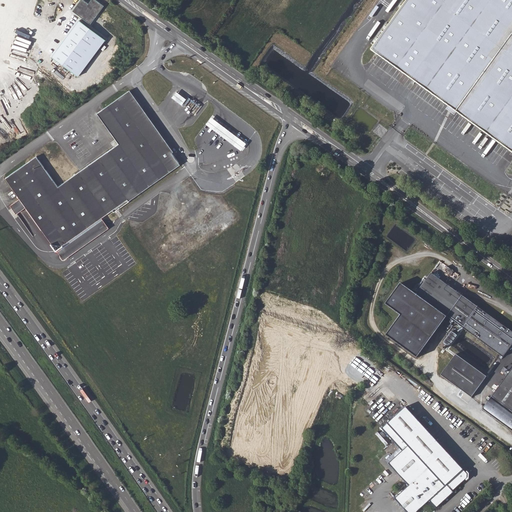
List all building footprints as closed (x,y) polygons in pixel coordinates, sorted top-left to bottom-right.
[(95,0),(92,0),(89,5),(83,0),(80,0),(73,11),(91,24),(105,7),(95,0)] [(511,0),(417,0),(378,52),(451,107),(511,153),(511,0)] [(79,77),(107,40),(79,18),(50,56),(79,77)] [(60,251),(117,210),(131,199),(182,162),(129,90),(98,113),(121,143),(61,187),(38,157),(8,179),(60,251)] [(185,106),(189,99),(176,91),(172,98),(185,106)] [(131,199),(117,210),(118,211),(132,201),(131,199)] [(511,349),(511,331),(464,297),(433,274),(418,295),(450,317),(506,358),(511,349)] [(421,358),(450,317),(418,295),(404,285),(389,305),(405,316),(390,337),(421,358)] [(449,346),(462,328),(460,326),(456,333),(452,330),(444,342),(449,346)] [(486,378),(455,356),(440,377),(471,400),(486,378)] [(511,368),(491,399),(491,398),(482,411),(511,432),(511,368)] [(393,499),(391,501),(401,511),(415,511),(428,501),(435,508),(452,492),(451,491),(466,477),(466,473),(404,406),(380,428),(398,448),(401,451),(387,463),(408,485),(397,495),(393,499)] [(398,448),(385,461),(387,463),(401,451),(398,448)]
